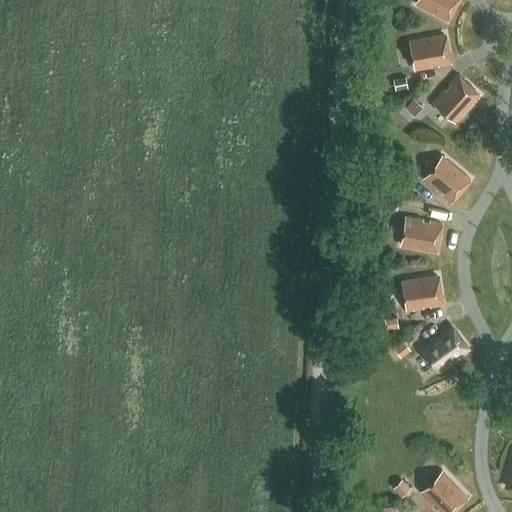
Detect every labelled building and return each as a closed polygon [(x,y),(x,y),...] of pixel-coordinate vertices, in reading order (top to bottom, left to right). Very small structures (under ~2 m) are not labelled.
[(418,0),(417,4),(447,20),(457,0),(418,0)] [(450,63),(445,34),(411,40),(416,69),(432,66),(431,63),(438,62),(438,65),(450,63)] [(479,95),(457,76),(449,84),(452,86),(447,91),(445,89),(434,101),(456,121),(479,95)] [(395,90),(407,88),(405,77),(393,79),(395,90)] [(415,116),(422,107),(413,98),(405,107),(415,116)] [(451,201),(470,178),(443,156),(425,179),(437,189),(439,187),(444,191),(442,193),(451,201)] [(411,176),(402,169),(395,177),(404,185),(411,176)] [(384,205),(396,208),(398,196),(387,194),(384,205)] [(429,224),(422,223),(423,219),(407,217),(402,245),(436,251),(441,222),(429,220),(429,224)] [(441,304),(437,275),(404,280),(408,309),(423,307),(423,304),(430,303),(430,306),(441,304)] [(398,328),(397,317),(384,318),(385,330),(398,328)] [(468,350),(450,326),(441,333),(443,336),(438,340),(436,337),(423,347),(441,370),(468,350)] [(410,351),(402,340),(393,348),(400,358),(410,351)] [(441,511),(450,511),(467,496),(443,472),(422,493),(433,504),(435,502),(440,506),(438,509),(441,511)] [(401,497),(410,487),(402,479),(392,488),(401,497)]
